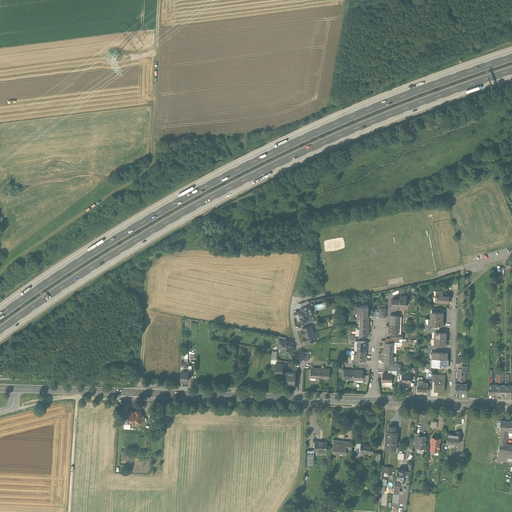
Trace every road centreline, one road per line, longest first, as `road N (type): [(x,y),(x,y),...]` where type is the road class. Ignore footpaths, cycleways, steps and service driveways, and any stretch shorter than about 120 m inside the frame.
road 1 (motorway): [(0,335),(128,249),(268,171),(511,72)]
road 2 (motorway): [(511,53),(257,156),(166,204),(0,312)]
road 3 (secondary): [(14,388),(373,401)]
road 4 (track): [(159,0),(150,166),(0,277)]
road 5 (track): [(138,393),(143,271)]
road 6 (track): [(69,511),(76,391)]
